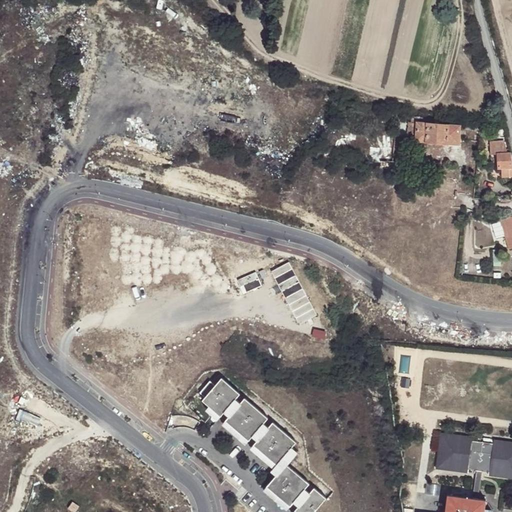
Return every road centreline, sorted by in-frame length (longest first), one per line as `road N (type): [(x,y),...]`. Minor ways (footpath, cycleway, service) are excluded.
road 1 (residential): [(207,511),(193,481),(38,359),(29,342),(39,226),(63,192),(100,186),(312,240),(413,301),(511,319)]
road 2 (residential): [(476,0),(511,133)]
road 3 (unknown): [(110,418),(42,457),(18,511)]
